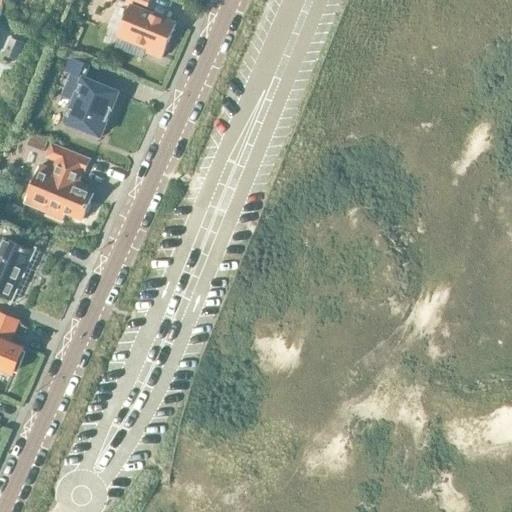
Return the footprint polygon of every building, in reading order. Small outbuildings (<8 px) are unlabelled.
[(123,0),(127,1),(126,3),(131,5),(119,35),(149,48),(148,52),(163,58),(177,24),(145,11),(149,0),(123,0)] [(24,42),(11,37),(4,55),(17,60),(24,42)] [(91,65),(78,59),(67,55),(61,68),(72,73),(63,95),(75,100),(67,122),(102,137),(120,92),(86,78),(91,65)] [(32,133),(27,144),(44,151),(49,139),(32,133)] [(91,159),(52,143),(51,143),(47,155),(59,160),(55,169),(41,163),(25,202),(48,211),(46,214),(63,221),(67,212),(84,219),(95,193),(87,190),(88,188),(78,184),(84,170),(86,171),(91,159)] [(20,220),(24,209),(9,203),(5,214),(20,220)] [(0,292),(16,300),(36,252),(20,245),(26,229),(0,217),(0,292)] [(0,366),(14,372),(24,348),(11,342),(20,320),(0,311),(0,366)]
